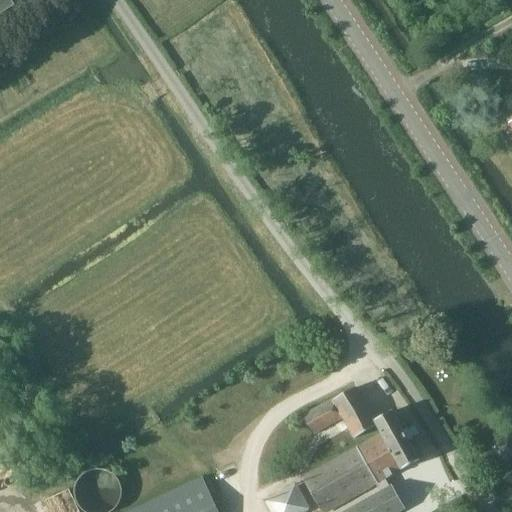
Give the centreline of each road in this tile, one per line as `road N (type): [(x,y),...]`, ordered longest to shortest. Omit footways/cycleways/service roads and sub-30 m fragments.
road 1 (unclassified): [(492,511),(286,241),(119,0)]
road 2 (tertiary): [(511,269),(332,0)]
road 3 (track): [(250,511),(262,441),(289,403),(374,360)]
